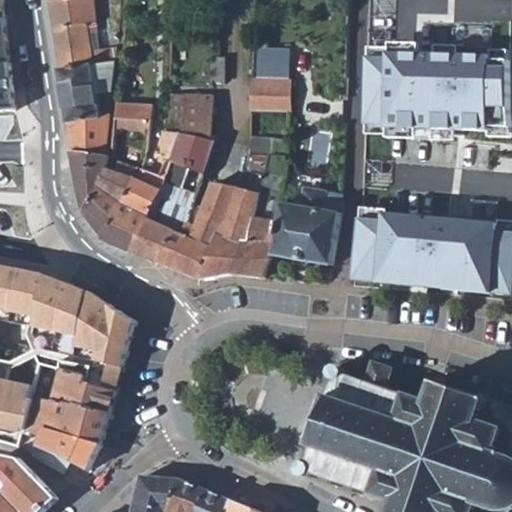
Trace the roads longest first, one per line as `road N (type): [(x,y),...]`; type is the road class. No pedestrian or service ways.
road 1 (residential): [(360,0),(352,216),(337,340)]
road 2 (residential): [(29,0),(50,109),(51,189),(73,234)]
road 3 (residential): [(511,376),(430,352),(337,340)]
road 4 (residential): [(73,234),(186,314),(202,343)]
road 5 (residential): [(185,422),(196,441),(227,461),(327,511)]
road 6 (residential): [(337,340),(228,329),(202,343)]
road 7 (residential): [(80,511),(185,422)]
